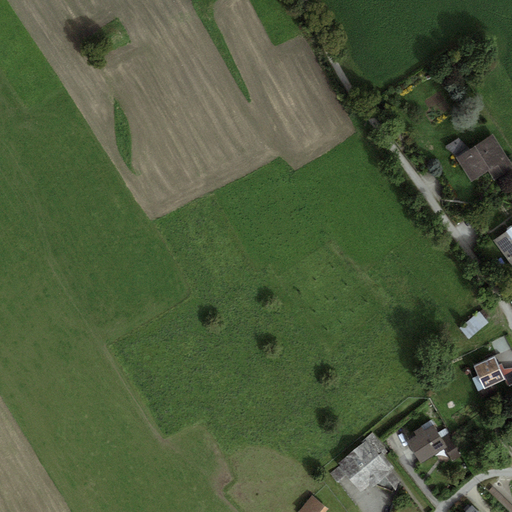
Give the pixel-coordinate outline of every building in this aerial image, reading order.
[(462,142),(448,151),(469,183),(487,172),(493,182),(511,169),(511,164),(493,136),(469,152),(462,142)] [(511,228),(494,242),(511,267),(511,228)] [(479,313),(461,328),(471,339),(488,324),(479,313)] [(493,358),(472,367),(483,390),(503,381),(493,358)] [(435,426),(407,439),(418,462),(446,449),(435,426)] [(367,443),(337,467),(357,491),(387,468),(367,443)] [(460,448),(449,454),(453,462),(464,456),(460,448)] [(511,511),(511,504),(494,487),(490,492),(510,511),(511,511)] [(312,495),(300,509),(303,511),(325,511),(328,509),(312,495)]
